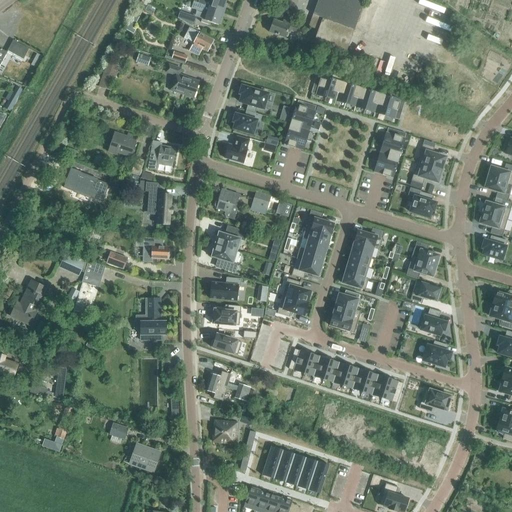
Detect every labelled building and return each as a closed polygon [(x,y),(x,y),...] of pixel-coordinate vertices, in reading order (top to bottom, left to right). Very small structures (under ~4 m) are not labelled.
[(199,0),(198,4),(222,12),(226,0),(199,0)] [(365,0),(318,0),(313,15),(322,19),(318,31),(314,41),(346,53),(365,0)] [(222,12),(198,4),(196,10),(204,12),(201,22),(210,25),(211,23),(218,25),(222,12)] [(193,27),(196,17),(180,12),(178,18),(193,27)] [(139,18),(134,15),(126,31),(133,34),(135,30),(133,29),(139,18)] [(318,31),(322,19),(313,15),(308,27),(318,31)] [(269,33),(285,39),(288,31),(295,34),(298,26),(283,21),(282,23),(274,20),(269,33)] [(213,40),(189,27),(183,39),(193,44),(189,52),(197,56),(201,49),(206,52),(213,40)] [(23,60),(29,49),(13,40),(7,51),(23,60)] [(171,59),(185,63),(186,57),(173,53),(171,59)] [(37,54),(34,59),(40,62),(43,57),(37,54)] [(150,59),(139,55),(137,61),(142,63),(142,64),(148,66),(150,59)] [(107,63),(99,87),(110,91),(115,79),(111,77),(115,66),(107,63)] [(166,73),(176,76),(171,88),(179,91),(178,93),(193,98),(199,82),(183,77),(184,76),(179,74),(181,69),(169,65),(166,73)] [(316,95),(315,96),(319,97),(319,94),(326,96),(332,79),(322,76),(321,77),(320,81),(318,86),(317,90),(316,95)] [(332,79),(326,96),(333,98),(332,101),(335,102),(341,82),(332,79)] [(351,85),(341,82),(335,102),(338,103),(339,100),(346,102),(351,85)] [(361,88),(351,85),(346,102),(353,104),(352,107),(355,108),(361,88)] [(16,87),(13,93),(19,95),(22,90),(16,87)] [(242,87),(239,94),(242,95),(239,103),(248,105),(246,111),(255,114),(256,108),(263,110),(268,95),(242,87)] [(370,91),(361,88),(355,108),(358,108),(358,106),(365,108),(370,91)] [(380,94),(370,91),(365,108),(372,110),(371,113),(374,114),(380,94)] [(390,97),(380,94),(374,114),(377,114),(378,112),(385,114),(390,97)] [(400,100),(390,97),(385,114),(392,116),(391,119),(394,120),(394,119),(396,114),(397,110),(399,105),(400,101),(400,100)] [(8,101),(4,108),(10,111),(14,104),(8,101)] [(295,105),(292,115),(310,121),(312,114),(314,114),(315,111),(314,111),(310,110),(305,108),(300,107),(296,105),(295,105)] [(235,115),(233,122),(235,123),(233,129),(253,135),(259,136),(263,123),(260,122),(262,116),(255,114),(246,111),(244,117),(235,115)] [(289,125),(309,131),(310,128),(307,128),(310,121),(292,115),(289,125)] [(286,135),(304,140),(306,133),(308,134),(309,131),(289,125),(286,135)] [(117,154),(131,158),(138,137),(128,134),(127,137),(115,133),(108,153),(117,156),(117,154)] [(386,133),(385,136),(387,137),(385,144),(403,149),(406,139),(405,139),(401,137),(396,136),(391,134),(386,133)] [(286,135),(283,145),(303,151),(304,148),(301,147),(304,140),(286,135)] [(246,150),(249,140),(236,137),(234,146),(228,145),(224,158),(243,164),(247,150),(246,150)] [(149,160),(147,169),(155,171),(157,164),(172,167),(172,164),(175,149),(160,146),(161,144),(152,142),(149,160)] [(403,149),(385,144),(383,151),(380,150),(380,153),(400,159),(403,149)] [(423,144),(417,163),(441,170),(445,158),(432,154),(434,148),(423,144)] [(400,159),(380,153),(379,156),(381,156),(379,163),(397,169),(400,159)] [(136,159),(131,174),(139,176),(144,161),(136,159)] [(397,169),(379,163),(377,170),(375,169),(374,172),(394,179),(397,169)] [(441,170),(417,163),(411,181),(423,184),(424,179),(437,183),(441,170)] [(511,184),(511,166),(505,165),(503,171),(491,167),(488,177),(507,183),(511,184)] [(90,198),(91,198),(102,202),(109,185),(98,181),(97,180),(96,182),(80,176),(81,173),(81,172),(71,169),(63,188),(73,192),(74,189),(91,196),(90,198)] [(507,202),(511,186),(511,184),(507,183),(488,177),(484,189),(497,192),(495,198),(500,200),(507,202)] [(140,181),(140,185),(128,184),(127,191),(144,193),(144,185),(144,182),(140,181)] [(146,183),(145,193),(150,193),(158,194),(159,194),(160,184),(146,183)] [(410,188),(408,195),(414,197),(409,212),(429,218),(431,211),(433,211),(436,204),(431,202),(433,196),(420,192),(420,191),(410,188)] [(215,206),(216,207),(215,209),(225,212),(225,214),(227,218),(234,220),(238,207),(236,206),(240,196),(221,190),(218,200),(218,201),(218,202),(216,202),(215,206)] [(270,197),(255,192),(252,204),(267,209),(270,197)] [(171,208),(171,197),(158,196),(158,198),(154,198),(153,205),(150,205),(149,212),(149,215),(157,215),(156,224),(169,225),(170,214),(172,214),(172,208),(171,208)] [(498,206),(486,202),(482,213),(507,220),(511,203),(507,202),(500,200),(498,206)] [(280,202),(277,213),(287,216),(290,205),(280,202)] [(333,224),(321,221),(323,214),(311,211),(306,228),(330,235),(333,224)] [(502,237),(507,220),(482,213),(479,224),(492,228),(490,234),(502,237)] [(216,238),(214,245),(237,252),(240,240),(244,241),(247,233),(229,228),(227,236),(219,233),(218,232),(218,233),(217,238),(216,238)] [(330,235),(306,228),(302,239),(308,240),(327,245),(330,235)] [(370,235),(358,231),(354,242),(373,248),(379,250),(384,232),(372,229),(370,235)] [(507,241),(491,236),(489,242),(484,241),(482,249),(484,249),(482,255),(502,261),(506,247),(505,247),(507,241)] [(167,260),(167,259),(168,259),(168,253),(167,253),(168,248),(163,248),(163,239),(144,239),(142,263),(152,263),(152,259),(167,260)] [(327,245),(308,240),(305,250),(324,256),(327,245)] [(373,248),(354,242),(351,252),(370,258),(373,248)] [(436,266),(439,256),(426,252),(428,246),(416,242),(411,259),(436,266)] [(237,252),(214,245),(212,252),(213,252),(211,257),(211,258),(212,258),(220,260),(217,268),(235,273),(237,265),(233,264),(237,252)] [(324,256),(305,250),(300,248),(296,259),(302,261),(302,260),(321,266),(324,256)] [(370,258),(351,252),(348,263),(367,268),(370,258)] [(106,263),(123,269),(127,259),(110,253),(106,263)] [(271,253),(269,260),(276,262),(278,255),(271,253)] [(83,263),(64,255),(58,268),(77,276),(83,263)] [(432,278),(436,266),(411,259),(406,276),(418,280),(420,274),(432,278)] [(321,266),(302,260),(302,261),(299,271),(293,269),(291,276),(303,279),(305,273),(318,277),(321,266)] [(105,267),(88,261),(84,273),(101,279),(105,267)] [(367,268),(348,263),(345,273),(364,279),(364,278),(367,268)] [(364,279),(345,273),(342,284),(361,289),(365,291),(368,279),(364,278),(364,279)] [(225,284),(211,283),(209,299),(237,301),(238,286),(241,287),(241,279),(226,278),(225,284)] [(300,283),(287,280),(282,297),(307,304),(306,303),(308,299),(309,300),(311,293),(298,289),(300,284),(300,283)] [(10,316),(31,326),(37,312),(36,312),(44,296),(43,295),(45,291),(46,291),(47,289),(31,282),(20,304),(17,302),(10,316)] [(439,293),(440,289),(416,282),(410,300),(422,304),(423,298),(436,302),(437,301),(439,302),(441,293),(439,293)] [(511,293),(509,293),(508,293),(509,293),(507,298),(495,295),(492,305),(511,310),(511,293)] [(358,300),(339,294),(336,305),(355,311),(355,310),(358,300)] [(304,316),(307,304),(282,297),(277,314),(290,318),(290,317),(291,312),(304,316)] [(151,341),(162,341),(162,335),(166,335),(166,333),(167,333),(166,329),(165,328),(165,322),(160,322),(160,299),(145,299),(145,316),(135,316),(135,322),(134,322),(134,329),(140,329),(140,339),(140,341),(151,341)] [(61,305),(58,313),(68,318),(72,310),(61,305)] [(355,311),(336,305),(333,315),(357,323),(361,312),(355,310),(355,311)] [(511,310),(492,305),(493,305),(491,311),(489,311),(488,316),(501,320),(499,326),(511,330),(511,310)] [(212,316),(211,323),(240,326),(242,307),(228,306),(228,312),(215,310),(214,316),(212,316)] [(438,321),(440,313),(429,309),(427,317),(425,317),(420,330),(440,336),(442,331),(444,331),(446,323),(438,321)] [(357,323),(333,315),(329,326),(354,333),(357,323)] [(244,332),(243,339),(257,340),(257,333),(244,332)] [(213,340),(211,347),(238,356),(242,343),(217,335),(215,340),(213,340)] [(511,341),(499,338),(497,345),(499,346),(497,354),(511,357),(511,341)] [(134,346),(125,346),(125,350),(134,350),(134,352),(151,352),(151,341),(140,341),(140,339),(134,339),(134,346)] [(432,347),(427,346),(422,361),(444,368),(446,360),(449,361),(451,353),(446,352),(447,346),(434,342),(432,347)] [(295,367),(294,371),(304,374),(311,355),(300,351),(299,355),(298,359),(297,363),(295,367)] [(0,374),(14,379),(14,378),(13,378),(15,372),(12,371),(15,364),(16,363),(5,360),(6,357),(5,356),(5,357),(0,355),(0,374)] [(311,355),(304,374),(314,377),(320,358),(311,355)] [(320,358),(314,377),(324,381),(330,361),(320,358)] [(330,361),(324,381),(333,384),(340,364),(330,361)] [(340,364),(333,384),(343,387),(349,367),(340,364)] [(58,367),(54,397),(61,398),(65,368),(58,367)] [(349,367),(343,387),(353,390),(359,370),(349,367)] [(511,370),(505,368),(501,380),(511,383),(511,370)] [(359,370),(353,390),(362,393),(369,373),(359,370)] [(209,374),(207,382),(224,388),(225,386),(226,386),(227,383),(226,383),(228,375),(221,373),(220,377),(209,374)] [(369,373),(362,393),(372,396),(378,376),(369,373)] [(378,376),(372,396),(382,399),(388,380),(378,376)] [(388,380),(382,399),(392,403),(393,399),(395,395),(396,391),(397,387),(398,383),(388,380)] [(511,401),(511,383),(501,380),(502,381),(501,385),(499,385),(497,391),(511,395),(509,400),(509,401),(511,401)] [(224,389),(224,388),(207,382),(204,391),(212,393),(211,398),(220,400),(223,392),(224,393),(225,389),(224,389)] [(256,393),(253,401),(253,402),(257,392),(251,390),(251,388),(239,384),(236,392),(247,395),(249,391),(256,393)] [(44,399),(47,390),(31,385),(29,394),(44,399)] [(425,390),(419,409),(432,413),(434,408),(448,412),(451,405),(449,404),(451,398),(425,390)] [(247,400),(253,401),(256,393),(249,391),(247,395),(236,392),(234,398),(247,402),(247,400)] [(64,441),(73,411),(66,408),(56,438),(57,438),(64,441)] [(511,410),(511,412),(502,410),(499,420),(498,420),(511,424),(511,410)] [(511,424),(498,420),(495,431),(504,434),(503,439),(511,442),(511,424)] [(213,442),(236,444),(237,430),(236,430),(237,424),(215,422),(213,442)] [(109,435),(124,441),(128,428),(113,424),(113,423),(109,435)] [(45,440),(43,447),(60,453),(64,441),(57,438),(55,444),(45,440)] [(129,464),(153,473),(160,453),(136,445),(129,464)] [(272,447),(271,447),(267,461),(278,465),(283,452),(272,448),(272,447)] [(278,465),(290,469),(294,456),(283,452),(278,465)] [(306,459),(294,456),(290,469),(301,473),(306,459)] [(317,463),(306,459),(301,473),(313,477),(317,463)] [(263,475),(274,479),(278,465),(267,461),(262,475),(262,476),(263,476),(263,475)] [(313,477),(325,480),(329,466),(328,467),(317,463),(313,477)] [(278,465),(274,479),(286,483),(290,469),(278,465)] [(297,486),(301,473),(290,469),(286,483),(297,486)] [(308,490),(313,477),(301,473),(297,486),(308,490)] [(320,494),(319,495),(320,495),(320,494),(325,480),(313,477),(308,490),(320,494)] [(385,486),(378,505),(389,509),(389,510),(395,511),(396,511),(397,511),(399,511),(403,511),(408,499),(395,495),(397,490),(385,486)] [(249,488),(244,505),(255,509),(260,492),(249,488)] [(260,492),(255,509),(264,511),(265,511),(271,495),(260,492)] [(271,495),(265,511),(276,511),(281,499),(271,495)] [(281,499),(276,511),(288,511),(292,502),(281,499)]
